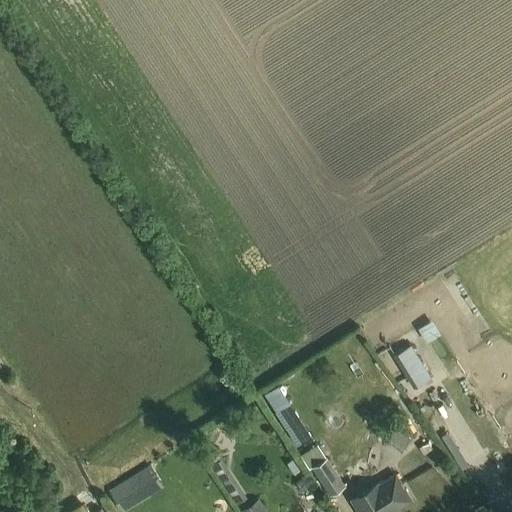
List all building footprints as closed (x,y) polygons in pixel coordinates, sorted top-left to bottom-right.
[(382,441),(401,453),(410,440),(391,427),(382,441)] [(344,486),(326,458),(311,468),(329,496),(344,486)] [(211,466),(236,505),(247,498),(221,459),(211,466)] [(396,511),(393,506),(410,495),(393,469),(376,480),(376,479),(349,496),(359,511),(396,511)] [(137,473),(108,491),(121,511),(122,511),(150,495),(137,473)] [(240,511),(267,511),(260,500),(240,511)]
